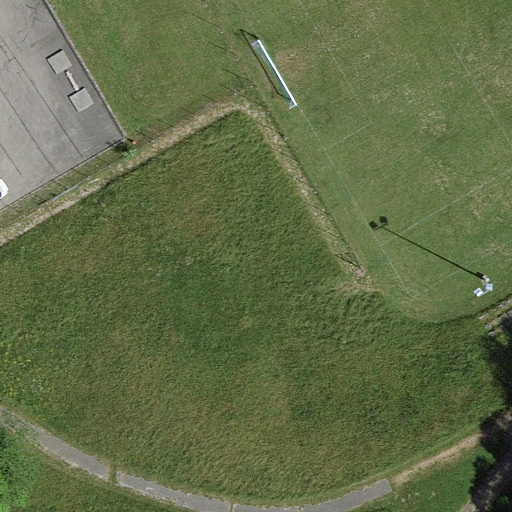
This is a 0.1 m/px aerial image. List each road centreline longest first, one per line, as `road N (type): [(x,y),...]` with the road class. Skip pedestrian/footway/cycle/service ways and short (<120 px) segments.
road 1 (track): [(213,511),(113,477),(0,422)]
road 2 (track): [(511,434),(337,511)]
